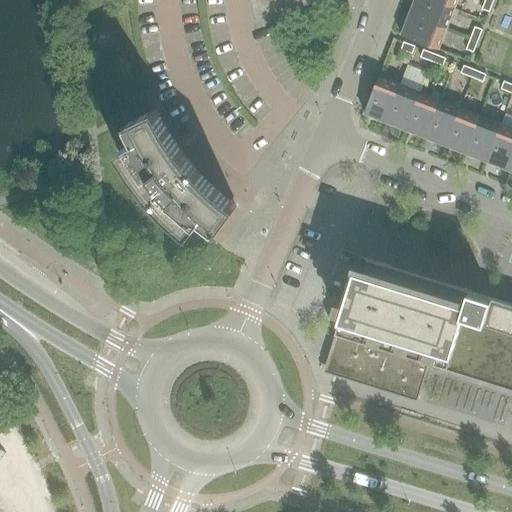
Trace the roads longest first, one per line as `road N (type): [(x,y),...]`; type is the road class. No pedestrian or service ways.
road 1 (secondary): [(511,488),(272,408)]
road 2 (secondary): [(0,302),(50,373),(109,511)]
road 3 (secondary): [(247,450),(467,511)]
road 4 (residential): [(235,343),(324,138)]
road 5 (residential): [(324,138),(511,214)]
road 6 (secondary): [(162,358),(88,325),(0,269)]
road 7 (secondary): [(0,302),(146,399)]
road 8 (residential): [(379,0),(324,138)]
